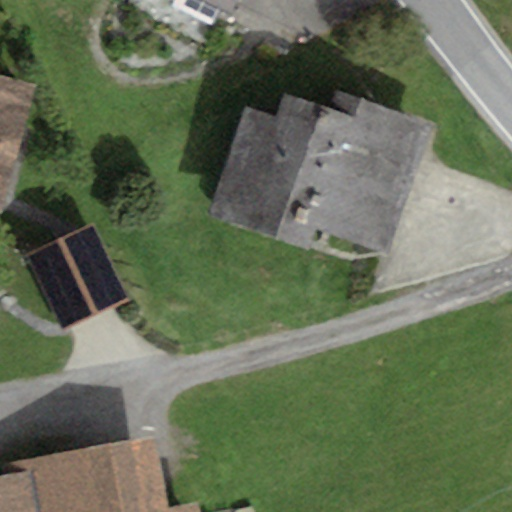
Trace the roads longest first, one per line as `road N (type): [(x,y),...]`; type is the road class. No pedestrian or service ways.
road 1 (residential): [(0,412),(203,375),(511,273)]
road 2 (tertiary): [(428,0),(511,107)]
